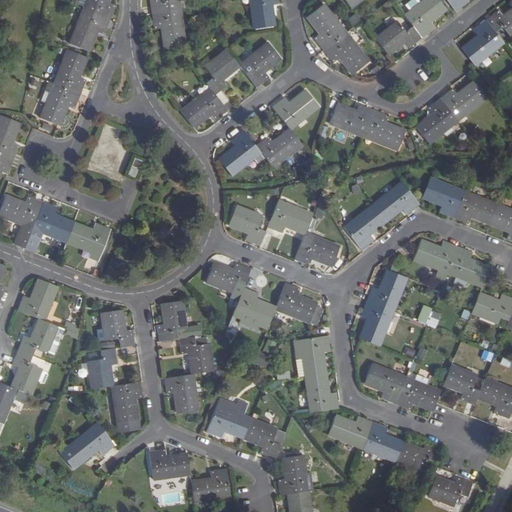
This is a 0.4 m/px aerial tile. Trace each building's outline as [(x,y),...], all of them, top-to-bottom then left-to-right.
[(87,0),(83,11),(109,21),(115,6),(108,4),(109,0),(87,0)] [(179,10),(177,0),(149,0),(152,14),(179,10)] [(250,0),(255,29),(274,25),(272,6),(279,5),(278,0),(250,0)] [(445,10),(436,0),(426,0),(405,17),(412,27),(422,39),(434,29),(428,23),(445,10)] [(445,0),(455,12),(467,2),(465,0),(445,0)] [(313,39),(323,51),(344,34),(322,6),(306,18),(319,35),(313,39)] [(509,37),(511,33),(511,8),(501,17),(497,11),(485,20),(495,32),(501,27),(509,37)] [(179,10),(152,14),(154,30),(161,29),(164,50),(184,46),(179,10)] [(103,36),(109,21),(83,11),(70,45),(88,52),(96,33),(103,36)] [(473,65),(502,42),(495,32),(485,20),(472,30),(477,36),(461,49),(473,65)] [(375,40),(388,56),(404,42),(409,49),(422,39),(412,27),(405,32),(397,23),(375,40)] [(344,34),(323,51),(333,64),(339,59),(352,76),(367,63),(344,34)] [(268,44),(240,66),(256,88),(269,78),(265,72),(281,59),(268,44)] [(206,84),(211,90),(215,96),(228,86),(223,80),(240,66),(227,50),(205,68),(213,78),(206,84)] [(54,85),(79,95),(85,81),(78,78),(86,58),(67,51),(54,85)] [(452,89),(439,99),(456,120),(485,98),(473,82),(457,95),(452,89)] [(74,110),(79,95),(54,85),(48,83),(44,92),(50,94),(40,119),(59,126),(67,107),(74,110)] [(211,90),(181,113),(194,129),(211,116),(215,121),(227,111),(215,96),(211,90)] [(284,98),(271,108),(288,129),(317,106),(305,91),(289,104),(284,98)] [(456,120),(439,99),(427,109),(431,115),(415,128),(427,143),(456,120)] [(363,136),(373,111),(358,106),(356,112),(337,105),(330,123),(363,136)] [(387,117),(373,111),(363,136),(398,150),(405,131),(385,124),(387,117)] [(0,120),(0,155),(13,160),(16,154),(19,146),(12,143),(20,124),(2,116),(0,120)] [(272,168),(301,145),(289,130),(273,143),(268,137),(255,147),(272,168)] [(235,147),(219,160),(231,175),(253,158),(245,148),(252,143),(242,131),(230,141),(235,147)] [(0,173),(1,172),(7,175),(13,160),(0,155),(0,173)] [(143,161),(135,158),(128,175),(136,179),(140,169),(137,168),(138,165),(141,167),(143,161)] [(438,212),(453,219),(462,196),(463,193),(429,180),(422,198),(440,205),(438,212)] [(359,184),(351,186),(354,194),(362,191),(359,184)] [(373,206),(385,222),(402,210),(406,215),(418,206),(402,184),(373,206)] [(33,228),(37,218),(43,203),(28,197),(25,204),(6,196),(0,210),(0,215),(25,225),(33,228)] [(462,196),(453,219),(467,224),(470,217),(489,225),(497,206),(471,196),(470,199),(462,196)] [(311,215),(277,202),(267,227),(282,234),(285,227),(304,235),(311,215)] [(41,232),(66,242),(74,223),(54,215),(57,209),(43,203),(37,218),(33,228),(31,232),(40,235),(41,232)] [(369,235),(385,222),(373,206),(344,228),(361,250),(373,240),(369,235)] [(506,240),(511,242),(511,211),(497,206),(489,225),(509,233),(506,240)] [(261,218),(235,207),(228,225),(248,233),(245,240),(259,246),(265,232),(257,229),(261,218)] [(74,223),(66,242),(91,252),(89,258),(97,262),(110,230),(96,224),(93,231),(74,223)] [(304,235),(294,260),(309,266),(312,259),(331,267),(338,249),(304,235)] [(444,281),(447,273),(457,247),(442,241),(440,248),(420,241),(413,259),(438,269),(435,277),(444,281)] [(481,287),(485,276),(488,268),(469,260),(472,253),(457,247),(447,273),(481,287)] [(244,284),(250,269),(236,263),(233,270),(213,263),(206,281),(232,291),(237,281),(244,284)] [(405,278),(386,271),(379,290),(372,287),(366,302),(391,312),(405,278)] [(24,297),(18,311),(39,320),(43,321),(57,288),(39,280),(31,299),(24,297)] [(299,289),(285,283),(274,309),(308,322),(309,321),(317,324),(320,317),(312,314),(315,306),(316,304),(297,296),(299,289)] [(261,325),(267,327),(274,309),(255,301),(258,294),(243,288),(233,313),(241,317),(261,325)] [(511,308),(511,299),(501,294),(498,301),(478,294),(471,312),(497,323),(497,321),(506,324),(511,308)] [(186,338),(181,302),(161,305),(164,325),(157,326),(159,342),(179,339),(186,338)] [(391,312),(366,302),(360,316),(368,319),(359,339),(378,346),(391,312)] [(323,309),(315,306),(312,314),(320,317),(323,309)] [(417,322),(436,328),(441,312),(422,306),(417,322)] [(119,347),(134,345),(132,329),(125,330),(121,310),(101,313),(106,341),(118,339),(119,347)] [(259,331),(261,325),(241,317),(238,323),(259,331)] [(46,353),(57,327),(43,321),(39,320),(31,339),(24,336),(21,342),(17,351),(32,356),(35,349),(46,353)] [(67,322),(64,335),(76,338),(79,325),(67,322)] [(194,337),(186,338),(179,339),(181,355),(189,354),(192,374),(211,372),(207,344),(206,344),(205,337),(194,339),(194,337)] [(306,376),(325,373),(322,353),(330,352),(327,337),(294,341),(295,351),(302,350),(303,359),(306,376)] [(271,353),(276,342),(269,339),(263,350),(271,353)] [(92,389),(112,386),(109,365),(117,364),(114,348),(99,351),(101,360),(88,362),(92,389)] [(485,350),(481,358),(491,362),(495,354),(485,350)] [(29,365),(32,356),(17,351),(11,365),(19,368),(11,388),(16,389),(30,395),(36,380),(41,369),(29,365)] [(259,352),(254,363),(265,367),(270,357),(259,352)] [(509,368),(511,361),(503,358),(501,365),(509,368)] [(380,399),(394,404),(405,377),(372,363),(363,385),(382,393),(380,399)] [(459,400),(474,405),(476,399),(479,392),(471,388),(475,377),(449,366),(442,385),(462,393),(459,400)] [(47,372),(41,369),(36,380),(42,383),(45,381),(48,375),(47,372)] [(306,376),(311,412),(338,408),(336,393),(328,394),(325,373),(306,376)] [(417,373),(414,380),(425,384),(428,378),(417,373)] [(179,376),(164,378),(167,394),(174,392),(177,414),(197,412),(193,384),(191,375),(179,376)] [(431,412),(435,403),(440,390),(425,384),(414,380),(405,377),(394,404),(409,410),(411,404),(431,412)] [(271,392),(282,387),(279,380),(268,385),(271,392)] [(511,408),(511,391),(484,380),(479,392),(476,399),(495,406),(493,413),(508,419),(511,408)] [(142,397),(140,382),(125,384),(113,386),(120,432),(140,429),(135,398),(142,397)] [(11,388),(4,385),(0,383),(0,423),(1,424),(16,389),(11,388)] [(224,431),(243,439),(250,421),(234,414),(237,408),(220,400),(206,432),(221,438),(224,431)] [(362,448),(367,436),(372,422),(358,417),(355,424),(336,416),(328,434),(362,448)] [(250,421),(243,439),(262,447),(259,454),(274,460),(279,445),(271,442),(276,431),(250,421)] [(370,451),(396,462),(404,443),(384,435),(387,428),(372,422),(367,436),(362,448),(370,451)] [(61,452),(73,468),(97,450),(102,455),(115,446),(98,424),(61,452)] [(426,460),(434,464),(440,449),(431,446),(425,443),(422,451),(404,443),(396,462),(421,472),(426,460)] [(189,474),(186,454),(165,457),(164,450),(149,452),(153,479),(189,474)] [(277,480),(279,495),(287,494),(307,491),(312,490),(309,473),(304,474),(301,456),(282,459),(285,479),(277,480)] [(190,481),(193,501),(230,496),(226,469),(210,471),(211,479),(190,481)] [(435,477),(427,495),(454,505),(459,494),(467,497),(469,492),(473,483),(457,477),(454,485),(435,477)] [(309,511),(307,491),(287,494),(289,511),(309,511)]
